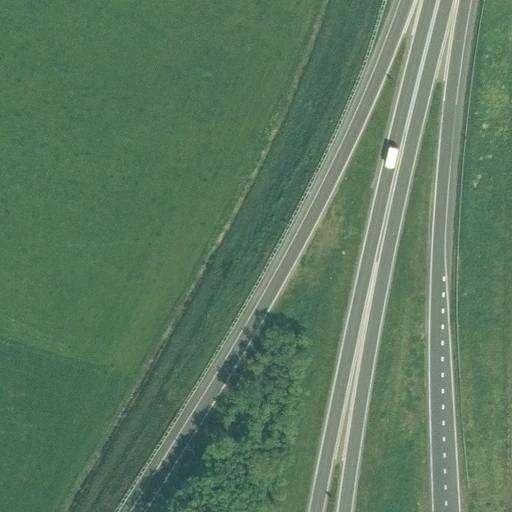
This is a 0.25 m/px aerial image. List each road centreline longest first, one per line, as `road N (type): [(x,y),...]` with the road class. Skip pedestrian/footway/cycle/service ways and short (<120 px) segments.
road 1 (trunk): [(413,0),(341,156),(136,511)]
road 2 (trunk): [(438,511),(438,250),(458,0)]
road 3 (trunk): [(395,171),(359,290),(315,511)]
road 4 (trunk): [(344,511),(395,171)]
road 5 (trunk): [(395,171),(437,0)]
